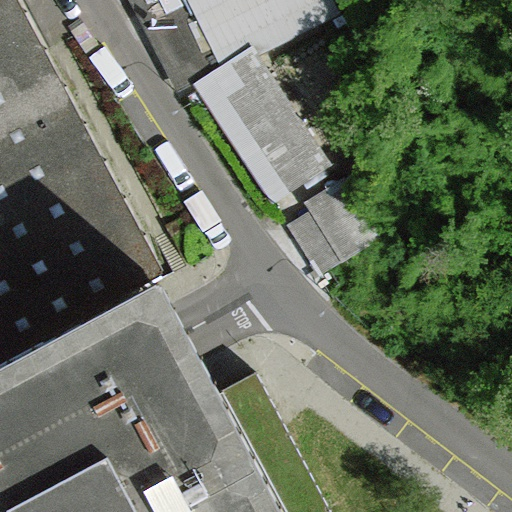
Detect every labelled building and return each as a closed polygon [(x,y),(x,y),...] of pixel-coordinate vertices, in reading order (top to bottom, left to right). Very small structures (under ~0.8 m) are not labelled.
[(20,0),(0,0),(0,367),(159,281),(168,275),(20,0)] [(229,62),(197,0),(137,0),(180,85),(229,62)] [(326,0),(197,0),(229,62),(231,66),(254,53),(333,13),(326,0)] [(201,85),(275,201),(329,164),(254,53),(231,66),(201,85)] [(318,212),(347,259),(381,238),(345,182),(311,202),(318,212)] [(347,259),(318,212),(296,225),(325,272),(347,259)] [(334,511),(260,374),(221,394),(285,511),(334,511)]
